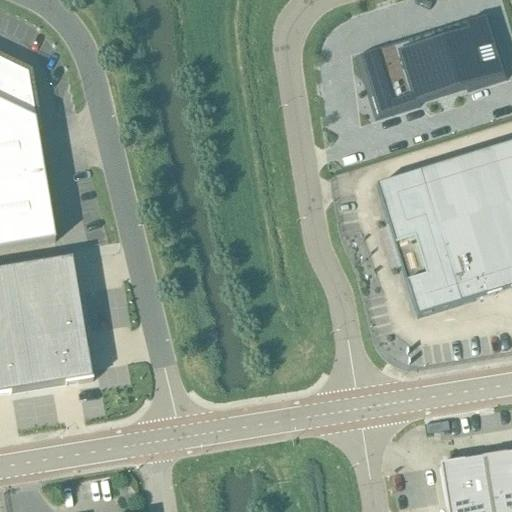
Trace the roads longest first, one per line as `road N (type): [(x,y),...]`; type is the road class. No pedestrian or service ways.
road 1 (unclassified): [(31,0),(64,20),(91,68),(180,436)]
road 2 (unclassified): [(324,0),(304,6),(289,45),(296,139),(358,409)]
road 3 (unclassified): [(0,466),(180,436)]
road 4 (unclassified): [(180,436),(358,409)]
road 5 (unclassified): [(358,409),(511,385)]
